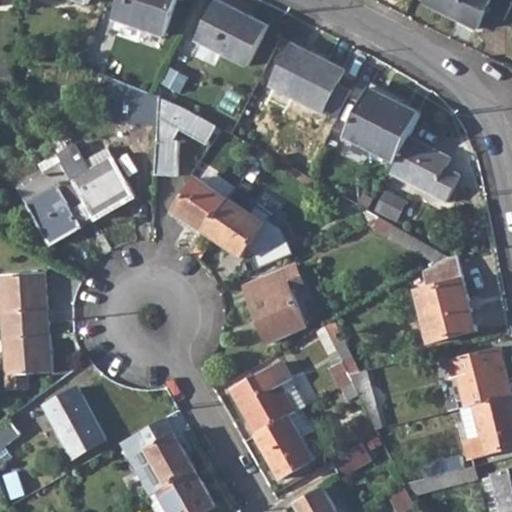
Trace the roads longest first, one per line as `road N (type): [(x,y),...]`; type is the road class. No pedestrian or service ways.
road 1 (residential): [(321,0),(457,77),(498,137),(511,199)]
road 2 (residential): [(150,313),(263,511)]
